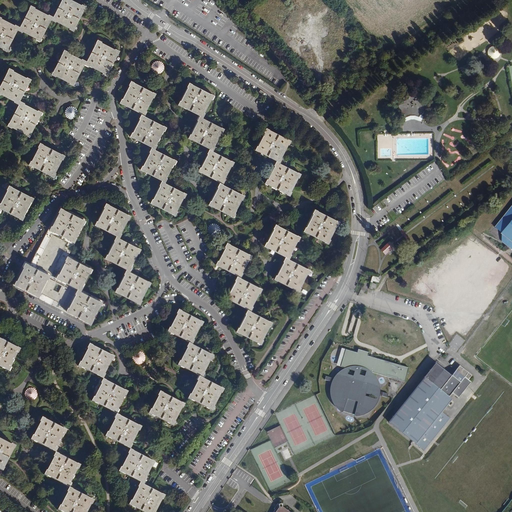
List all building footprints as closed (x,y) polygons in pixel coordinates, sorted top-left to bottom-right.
[(53,17),(51,20),(56,22),(70,28),(69,29),(74,32),(75,29),(75,28),(80,18),(84,10),(85,10),(86,6),(82,4),(81,5),(71,0),(61,0),(53,17)] [(201,0),(196,10),(207,15),(213,2),(209,0),(201,0)] [(46,29),(51,20),(53,17),(49,14),(48,15),(35,8),(30,5),(29,8),(30,9),(20,27),(19,27),(17,31),(22,33),(23,32),(36,39),(36,40),(40,42),(42,39),(46,29)] [(14,37),(17,31),(19,27),(15,24),(15,26),(2,19),(2,18),(0,16),(0,47),(2,49),(7,52),(9,49),(8,49),(14,37)] [(86,61),(84,65),(89,67),(90,66),(103,73),(102,74),(107,76),(108,73),(117,54),(118,54),(120,51),(115,48),(115,50),(102,43),(102,42),(97,39),(96,42),(96,43),(92,50),(87,61),(86,61)] [(75,83),(84,65),(86,61),(82,59),(81,60),(68,53),(69,52),(64,50),(62,53),(63,53),(58,63),(53,72),(52,71),(51,75),(56,77),(56,76),(69,83),(69,84),(74,86),(75,83)] [(153,61),(153,73),(165,73),(165,61),(153,61)] [(19,104),(20,101),(25,90),(29,83),(30,83),(31,79),(26,77),(26,78),(13,71),(14,70),(9,68),(7,71),(8,72),(0,86),(0,95),(1,95),(14,101),(14,102),(19,104)] [(141,114),(144,116),(147,111),(146,111),(153,98),(154,98),(156,94),(153,92),(152,92),(143,87),(134,83),(134,82),(131,80),(128,85),(129,86),(123,99),(122,99),(119,103),(123,105),(123,104),(141,114)] [(199,116),(202,117),(205,113),(204,113),(211,100),(212,100),(214,95),(211,94),(210,94),(192,85),(192,84),(189,82),(187,87),(181,101),(180,100),(177,105),(181,107),(181,106),(190,111),(199,116)] [(24,103),(20,101),(19,104),(9,123),(7,126),(11,128),(12,127),(25,134),(25,135),(30,137),(31,134),(36,124),(40,115),(41,116),(42,112),(38,110),(38,111),(24,104),(24,103)] [(64,111),(70,120),(79,113),(73,105),(64,111)] [(144,116),(141,114),(139,119),(140,119),(133,132),(132,132),(129,137),(133,138),(151,147),(151,148),(154,149),(157,145),(156,145),(163,131),(164,131),(166,127),(163,125),(163,126),(154,121),(144,116)] [(202,118),(202,117),(199,116),(197,120),(198,121),(191,134),(190,133),(187,138),(191,140),(191,139),(201,144),(209,149),(213,151),(215,146),(214,146),(221,133),(222,133),(224,129),(221,127),(221,128),(202,118)] [(62,136),(66,127),(61,125),(57,133),(62,136)] [(276,161),(280,163),(282,158),(281,158),(288,144),(289,145),(291,140),(288,139),(269,130),(269,129),(266,128),(264,132),(264,133),(258,146),(257,145),(254,150),(258,152),(258,151),(276,161)] [(63,160),(65,155),(62,154),(52,149),(43,145),(43,144),(40,142),(37,147),(38,148),(32,161),(31,160),(29,165),(32,167),(32,166),(51,176),(50,176),(53,178),(56,173),(55,173),(62,160),(63,160)] [(163,154),(154,149),(151,148),(149,152),(150,152),(143,166),(142,165),(139,170),(143,171),(161,180),(161,181),(164,183),(167,178),(166,178),(173,165),(174,165),(176,160),(173,158),(173,159),(163,154)] [(213,151),(209,149),(207,153),(208,154),(201,167),(200,167),(198,172),(201,173),(211,178),(219,182),(219,183),(223,184),(225,180),(224,179),(231,166),(232,166),(234,162),(231,160),(231,161),(213,151)] [(279,163),(280,163),(276,161),(274,166),(268,179),(267,179),(265,183),(268,185),(268,184),(287,194),(290,196),(292,192),(291,191),(298,178),(299,178),(301,174),(298,172),(298,173),(279,163)] [(249,179),(246,169),(241,171),(244,180),(249,179)] [(174,188),(164,183),(161,181),(159,185),(160,186),(153,199),(152,198),(150,203),(153,205),(154,204),(175,216),(177,211),(176,211),(183,198),(184,198),(186,193),(183,192),(183,193),(174,188)] [(241,194),(223,184),(219,183),(217,187),(218,187),(211,201),(210,200),(208,205),(211,206),(221,211),(230,215),(230,216),(233,217),(235,213),(234,213),(241,200),(242,200),(245,195),(241,194)] [(0,208),(1,209),(19,218),(19,219),(22,221),(25,216),(24,216),(31,202),(31,203),(34,198),(31,196),(30,197),(12,187),(9,185),(6,190),(7,190),(0,203),(0,208)] [(109,204),(106,202),(103,207),(104,208),(97,221),(94,225),(98,227),(98,226),(116,236),(113,240),(114,241),(107,254),(104,258),(108,260),(108,259),(126,269),(124,274),(125,274),(117,287),(114,292),(118,293),(137,302),(136,303),(139,305),(142,300),(141,300),(148,286),(148,287),(151,282),(148,280),(147,281),(129,272),(132,267),(131,266),(138,253),(141,249),(138,247),(138,248),(119,238),(122,233),(121,233),(128,220),(131,215),(127,214),(109,205),(109,204)] [(511,248),(511,247),(511,205),(495,227),(501,232),(506,236),(506,244),(511,248)] [(64,264),(61,270),(58,274),(55,279),(77,290),(65,311),(90,324),(93,320),(92,319),(99,306),(100,307),(102,302),(99,300),(99,301),(80,291),(83,287),(82,286),(89,273),(90,273),(92,269),(89,267),(89,268),(70,258),(67,256),(76,238),(75,238),(82,225),(83,225),(85,220),(82,219),(64,209),(60,207),(31,266),(28,264),(25,262),(14,285),(59,308),(68,291),(62,287),(58,295),(50,291),(54,283),(47,280),(50,275),(49,275),(53,267),(57,260),(64,264)] [(317,210),(314,208),(312,213),(313,214),(306,227),(305,226),(303,231),(306,233),(306,232),(324,242),(328,244),(330,239),(329,239),(336,226),(337,226),(339,221),(336,220),(317,211),(317,210)] [(285,257),(289,259),(291,254),(290,254),(297,241),(298,241),(300,236),(297,235),(278,226),(278,225),(275,224),(273,228),(273,229),(267,242),(266,242),(264,246),(266,247),(267,247),(285,256),(285,257)] [(237,275),(240,278),(243,273),(242,272),(249,259),(250,260),(252,255),(249,254),(230,244),(227,242),(224,247),(225,247),(218,261),(217,260),(215,265),(218,266),(219,266),(237,275)] [(389,243),(381,249),(386,255),(393,248),(389,243)] [(288,259),(289,259),(285,257),(283,261),(284,262),(277,275),(276,275),(274,279),(277,281),(277,280),(296,290),(296,291),(299,292),(301,288),(300,287),(307,274),(308,274),(310,270),(307,268),(307,269),(288,259)] [(53,267),(61,270),(64,264),(57,260),(53,267)] [(240,278),(237,275),(235,280),(235,281),(229,294),(228,293),(225,298),(229,300),(229,299),(247,309),(251,311),(253,306),(252,306),(259,293),(260,293),(262,288),(259,287),(258,287),(240,278)] [(382,277),(380,275),(378,278),(373,276),(369,288),(373,289),(373,288),(375,288),(377,284),(372,283),(373,281),(379,282),(380,279),(381,280),(382,277)] [(250,311),(251,311),(247,309),(245,314),(246,314),(239,327),(238,327),(236,332),(239,333),(239,332),(258,342),(258,343),(261,344),(263,340),(262,339),(269,326),(270,327),(272,322),(269,320),(269,321),(250,311)] [(189,343),(193,345),(195,340),(193,340),(200,326),(201,327),(203,322),(200,321),(182,312),(182,311),(179,310),(176,314),(177,315),(170,328),(169,327),(167,332),(170,333),(179,338),(189,343)] [(464,341),(456,335),(449,344),(457,351),(464,341)] [(0,366),(6,369),(5,370),(9,372),(11,367),(10,367),(14,358),(17,353),(18,354),(20,349),(17,347),(17,348),(0,339),(0,366)] [(192,345),(193,345),(189,343),(186,347),(187,348),(181,361),(179,361),(177,365),(180,367),(181,367),(190,371),(199,376),(203,378),(205,374),(204,373),(211,360),(214,356),(211,354),(192,345)] [(100,377),(103,379),(105,374),(104,374),(111,361),(112,361),(115,356),(112,355),(111,355),(102,351),(92,346),(93,345),(90,344),(87,348),(88,349),(81,362),(80,362),(78,366),(81,368),(81,367),(100,377)] [(334,405),(337,404),(345,406),(343,411),(355,415),(357,410),(364,411),(365,414),(372,410),(370,407),(374,404),(379,405),(380,400),(368,398),(369,395),(381,398),(382,393),(377,392),(379,387),(382,386),(379,379),(375,380),(359,375),(361,369),(405,382),(409,368),(384,360),(373,361),(367,360),(369,356),(370,352),(358,349),(357,353),(345,349),(340,367),(355,371),(354,377),(346,374),(344,372),(338,376),(340,379),(338,384),(334,382),(332,391),(336,392),(334,397),(331,398),(334,405)] [(459,398),(464,392),(464,390),(465,389),(467,389),(471,383),(469,380),(472,376),(460,366),(452,376),(436,363),(425,377),(426,378),(390,423),(425,451),(432,441),(433,439),(434,439),(442,430),(441,429),(442,427),(443,428),(451,418),(442,412),(452,399),(449,397),(453,393),(459,398)] [(202,378),(203,378),(199,376),(197,381),(190,394),(188,399),(191,400),(201,404),(210,409),(209,410),(213,411),(215,407),(214,406),(221,393),(222,394),(224,389),(221,387),(221,388),(202,378)] [(106,380),(103,379),(101,383),(95,397),(94,397),(91,401),(95,403),(95,402),(114,412),(113,413),(116,414),(119,409),(118,409),(125,396),(126,396),(128,391),(125,390),(125,391),(116,386),(106,381),(106,380)] [(163,393),(160,391),(157,396),(158,396),(151,410),(151,409),(148,414),(151,415),(152,415),(161,420),(170,424),(170,425),(173,426),(176,422),(175,421),(181,408),(182,409),(185,404),(182,403),(181,403),(163,393)] [(119,416),(116,414),(114,418),(115,419),(108,432),(107,431),(105,436),(108,438),(108,437),(127,447),(130,449),(132,444),(131,444),(138,430),(139,431),(141,426),(138,425),(138,426),(128,421),(119,416)] [(52,451),(55,452),(58,448),(57,447),(64,434),(65,434),(67,430),(64,428),(63,429),(45,419),(42,417),(39,421),(40,422),(33,436),(33,435),(30,439),(34,441),(44,445),(52,450),(52,451)] [(0,469),(3,471),(5,468),(4,468),(10,455),(13,449),(14,449),(16,446),(12,443),(11,444),(0,438),(0,469)] [(133,451),(130,449),(127,453),(128,454),(122,467),(121,467),(118,471),(121,473),(122,472),(140,482),(140,483),(143,484),(146,480),(145,479),(152,466),(153,466),(155,462),(152,460),(152,461),(142,456),(133,451)] [(292,457),(288,449),(282,452),(286,460),(292,457)] [(59,454),(55,452),(53,457),(54,457),(47,470),(46,470),(44,475),(47,476),(56,479),(66,485),(66,486),(69,487),(71,483),(70,482),(77,469),(78,469),(81,465),(77,463),(77,464),(59,454)] [(143,484),(140,483),(137,487),(138,488),(132,500),(131,500),(128,504),(132,506),(144,511),(155,511),(162,499),(163,500),(165,495),(162,493),(162,494),(153,489),(143,484)] [(72,489),(69,487),(67,491),(67,492),(61,505),(60,505),(58,510),(61,511),(64,511),(86,511),(91,504),(94,500),(91,498),(91,499),(72,490),(72,489)]
